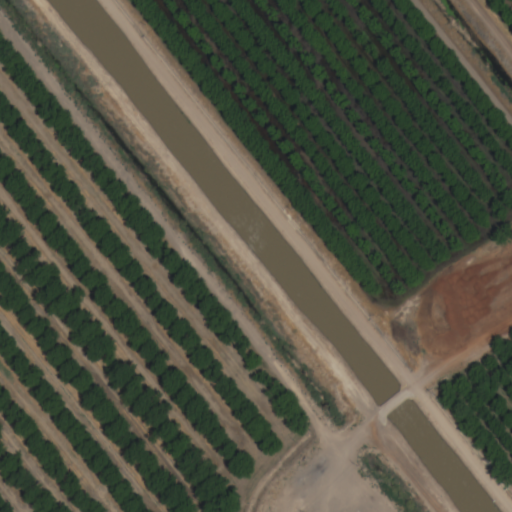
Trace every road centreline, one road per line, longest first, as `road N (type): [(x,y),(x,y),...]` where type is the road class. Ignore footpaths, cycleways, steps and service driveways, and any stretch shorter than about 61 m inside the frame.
road 1 (residential): [(511,508),(104,0)]
road 2 (track): [(371,432),(335,435),(314,422),(0,25)]
road 3 (track): [(31,0),(371,432)]
road 4 (residential): [(407,393),(511,316)]
road 5 (residential): [(441,511),(371,432),(377,417)]
